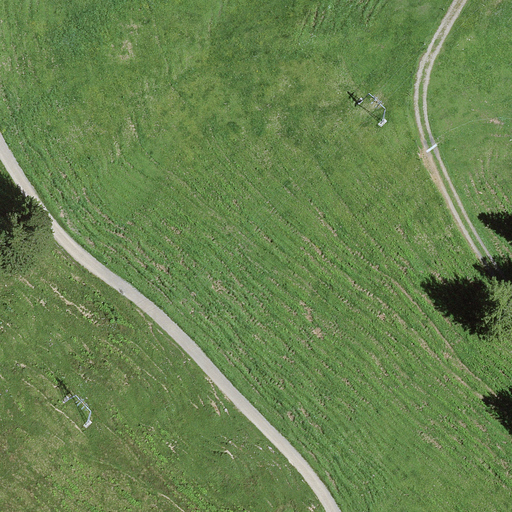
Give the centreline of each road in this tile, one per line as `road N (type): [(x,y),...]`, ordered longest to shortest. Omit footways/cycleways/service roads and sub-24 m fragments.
road 1 (track): [(0,151),(56,238),(141,302),(216,377),(311,478),(328,511)]
road 2 (track): [(457,0),(426,58),(418,94),(425,142),(460,225),(511,298)]
